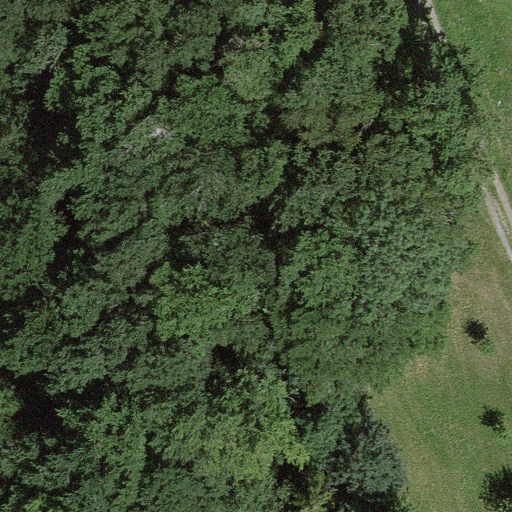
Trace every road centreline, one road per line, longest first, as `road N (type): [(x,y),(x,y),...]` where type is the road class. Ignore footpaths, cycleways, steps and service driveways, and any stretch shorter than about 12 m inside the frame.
road 1 (track): [(416,0),(511,245)]
road 2 (track): [(122,511),(0,393)]
